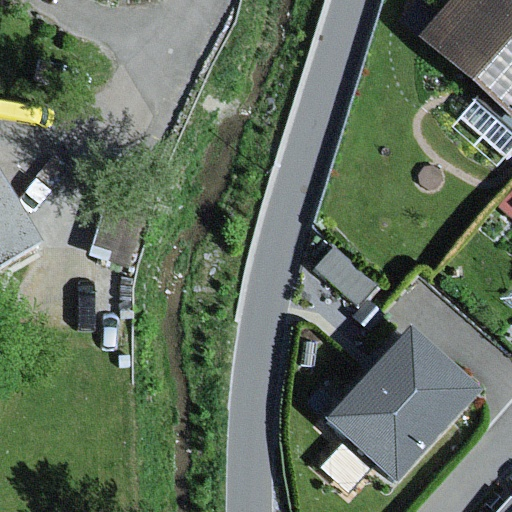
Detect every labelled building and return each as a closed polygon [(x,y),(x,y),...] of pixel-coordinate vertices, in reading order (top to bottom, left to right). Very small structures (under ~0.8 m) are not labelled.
[(511,0),(452,0),(415,43),(478,97),(511,126),(511,0)] [(511,143),(511,126),(478,97),(459,120),(502,156),(511,143)] [(0,186),(0,270),(37,250),(0,186)] [(109,192),(87,259),(128,272),(150,205),(109,192)] [(329,250),(310,271),(354,310),(372,289),(329,250)] [(366,306),(351,323),(365,336),(380,319),(366,306)] [(475,398),(403,335),(318,426),(390,493),(475,398)] [(511,511),(511,506),(507,502),(497,511),(511,511)]
